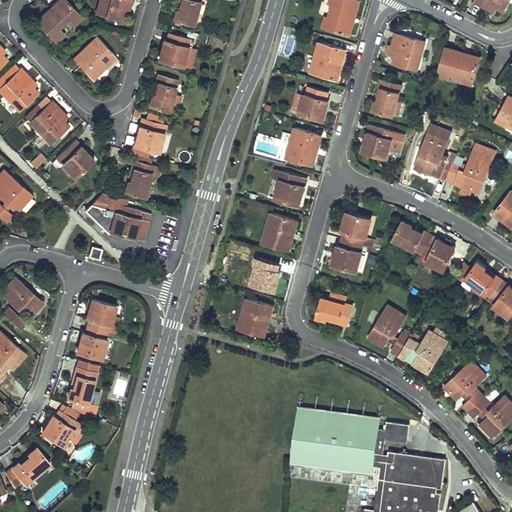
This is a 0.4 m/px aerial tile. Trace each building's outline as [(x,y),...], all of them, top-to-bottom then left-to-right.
[(51,8),(37,21),(56,41),(64,33),(59,28),(68,18),(74,24),(82,16),(66,0),(58,0),(54,5),(56,7),(53,10),(51,8)] [(131,0),(100,0),(97,12),(121,19),(124,12),(128,13),(131,0)] [(200,0),(182,0),(180,9),(177,8),(174,18),(194,24),(200,0)] [(358,0),(329,0),(329,3),(331,4),(337,5),(333,18),(328,16),(325,15),(322,26),(350,33),(353,22),(350,21),(351,17),(354,18),(358,0)] [(509,0),(476,0),(476,1),(496,11),(498,6),(505,10),(509,0)] [(337,5),(331,4),(328,16),(333,18),(337,5)] [(195,40),(170,32),(168,39),(165,38),(162,46),(166,48),(163,59),(184,65),(190,45),(193,46),(195,40)] [(426,41),(397,33),(393,45),(390,54),(395,56),(394,62),(417,69),(426,41)] [(114,53),(98,35),(75,57),(93,77),(107,64),(105,61),(114,53)] [(342,48),(320,42),(312,71),(337,78),(342,60),(339,59),(342,48)] [(190,45),(184,65),(192,68),(198,48),(193,46),(190,45)] [(465,52),(446,47),(438,73),(449,77),(450,73),(452,68),(465,72),(464,76),(462,80),(473,84),(481,56),(470,53),(468,58),(464,56),(465,52)] [(114,53),(105,61),(107,64),(116,55),(114,53)] [(20,68),(0,86),(0,89),(20,110),(38,93),(33,88),(36,85),(20,68)] [(465,72),(452,68),(450,73),(464,76),(465,72)] [(178,79),(159,74),(157,81),(160,82),(156,95),(154,94),(151,104),(170,109),(175,93),(178,79)] [(402,84),(383,78),(381,86),(383,87),(380,100),(377,99),(374,109),(394,115),(398,100),(402,84)] [(328,91),(309,86),(307,93),(305,92),(305,94),(299,93),(294,110),(300,111),(300,113),(320,118),(323,107),(327,107),(329,99),(326,98),(328,91)] [(175,93),(170,109),(177,111),(182,95),(175,93)] [(511,96),(510,95),(497,120),(506,125),(508,121),(511,117),(511,96)] [(403,101),(398,100),(394,115),(399,116),(403,101)] [(67,117),(52,101),(43,110),(38,105),(26,117),(30,122),(50,143),(68,126),(63,121),(67,117)] [(134,116),(140,117),(142,110),(135,108),(134,116)] [(149,113),(147,119),(163,124),(165,117),(149,113)] [(147,119),(143,118),(139,134),(142,135),(139,145),(160,151),(168,125),(163,124),(147,119)] [(325,132),(296,123),(293,132),(286,156),(287,156),(315,164),(318,155),(320,147),(325,132)] [(429,131),(449,139),(452,131),(433,123),(429,131)] [(395,131),(371,124),(367,139),(370,139),(366,151),(387,157),(395,131)] [(449,156),(443,154),(449,139),(429,131),(423,147),(419,159),(416,166),(432,172),(440,175),(440,176),(442,176),(447,179),(456,182),(465,157),(458,155),(458,154),(450,151),(449,156)] [(162,148),(167,149),(171,134),(166,132),(162,148)] [(76,141),(58,158),(77,177),(92,162),(83,153),(86,151),(76,141)] [(496,150),(477,142),(466,169),(469,171),(467,176),(461,192),(469,195),(472,189),(479,192),(496,150)] [(423,147),(418,145),(415,158),(419,159),(423,147)] [(95,160),(86,151),(83,153),(92,162),(95,160)] [(153,157),(139,153),(137,160),(151,164),(153,157)] [(40,154),(32,162),(37,167),(38,167),(43,161),(45,159),(40,154)] [(137,160),(134,159),(132,165),(134,166),(133,169),(130,179),(128,179),(128,180),(125,190),(144,195),(151,173),(158,175),(160,166),(151,164),(137,160)] [(47,165),(43,161),(38,167),(41,170),(47,165)] [(133,169),(127,167),(123,179),(128,180),(128,179),(130,179),(133,169)] [(281,179),(276,197),(296,203),(302,184),(304,185),(307,178),(276,169),(273,176),(281,179)] [(6,170),(0,176),(0,194),(9,202),(10,201),(14,204),(19,209),(33,194),(6,170)] [(304,185),(302,184),(296,203),(299,204),(304,185)] [(511,189),(495,213),(503,219),(505,220),(507,217),(510,219),(508,223),(511,225),(511,189)] [(102,192),(84,209),(104,228),(106,226),(110,226),(110,229),(143,239),(151,212),(125,205),(126,198),(102,192)] [(9,202),(4,207),(8,210),(14,204),(10,201),(9,202)] [(0,203),(0,215),(8,222),(14,215),(8,210),(4,207),(0,203)] [(298,220),(272,212),(264,241),(286,248),(291,230),(294,231),(298,220)] [(371,217),(351,212),(349,222),(345,221),(343,229),(346,230),(344,237),(362,242),(372,245),(374,238),(366,236),(371,217)] [(503,219),(495,213),(492,217),(500,223),(503,219)] [(412,224),(403,219),(394,237),(422,252),(431,233),(423,229),(422,232),(411,226),(412,224)] [(294,231),(291,230),(286,248),(289,249),(294,231)] [(445,241),(431,233),(422,252),(429,255),(427,260),(444,269),(454,250),(443,244),(445,241)] [(362,242),(344,237),(342,244),(339,243),(337,251),(340,252),(336,264),(357,270),(363,249),(360,249),(362,242)] [(445,241),(443,244),(454,250),(456,246),(445,241)] [(102,249),(93,246),(90,256),(99,258),(102,249)] [(280,262),(261,256),(259,263),(257,263),(251,282),(272,288),(276,277),(278,278),(281,270),(278,269),(280,262)] [(503,279),(478,261),(466,276),(485,291),(491,295),(503,279)] [(17,277),(3,293),(19,308),(21,306),(32,315),(45,301),(17,277)] [(511,286),(503,279),(491,295),(497,300),(494,303),(493,305),(509,317),(511,313),(511,286)] [(346,295),(333,292),(331,298),(344,302),(346,295)] [(331,298),(322,296),(317,315),(327,318),(328,316),(340,319),(339,321),(348,324),(353,304),(344,302),(331,298)] [(271,304),(248,297),(239,327),(265,334),(270,316),(267,315),(271,304)] [(117,306),(95,300),(92,311),(89,310),(87,317),(90,318),(88,326),(107,331),(109,324),(112,324),(114,316),(117,306)] [(405,316),(388,305),(369,336),(384,346),(388,340),(392,333),(394,334),(405,316)] [(10,308),(5,314),(20,327),(25,321),(10,308)] [(120,318),(114,316),(112,324),(109,324),(107,331),(116,333),(120,318)] [(107,331),(88,326),(86,333),(83,332),(80,340),(84,341),(81,352),(102,357),(107,338),(105,338),(107,331)] [(0,328),(0,359),(1,361),(3,359),(13,368),(27,353),(0,328)] [(412,338),(409,336),(399,354),(406,358),(407,356),(414,361),(413,363),(429,372),(448,341),(429,329),(421,343),(417,341),(420,335),(415,332),(412,338)] [(409,336),(402,332),(399,337),(395,345),(392,349),(399,354),(409,336)] [(392,333),(388,340),(395,345),(399,337),(394,334),(392,333)] [(98,364),(80,359),(78,366),(96,371),(98,364)] [(487,375),(473,360),(445,385),(458,399),(462,395),(467,390),(469,392),(475,386),(487,375)] [(96,371),(78,366),(76,374),(78,375),(75,386),(73,386),(70,396),(88,401),(96,371)] [(467,390),(462,395),(468,401),(479,391),(475,386),(469,392),(467,390)] [(484,396),(479,391),(468,401),(464,405),(469,411),(484,396)] [(489,402),(484,396),(469,411),(474,416),(489,402)] [(511,418),(511,403),(506,396),(489,411),(491,414),(487,417),(481,423),(492,436),(511,418)] [(50,421),(44,431),(66,444),(75,429),(79,431),(83,423),(73,417),(78,409),(67,404),(62,410),(61,410),(57,416),(53,423),(50,421)] [(386,425),(382,425),(383,417),(384,414),(299,404),(292,461),(375,471),(376,466),(379,466),(374,508),(365,507),(364,511),(438,511),(442,490),(438,490),(438,486),(443,487),(447,456),(408,451),(406,447),(403,450),(389,448),(389,452),(385,451),(386,438),(410,441),(412,420),(387,417),(386,425)] [(20,461),(14,466),(27,483),(51,462),(39,446),(31,454),(32,455),(22,463),(20,461)] [(30,452),(20,461),(22,463),(32,455),(31,454),(30,452)] [(371,485),(371,472),(359,472),(359,485),(371,485)] [(482,511),(476,502),(460,511),(482,511)]
